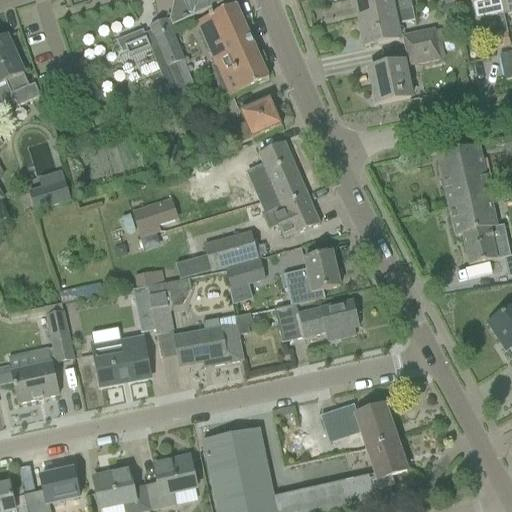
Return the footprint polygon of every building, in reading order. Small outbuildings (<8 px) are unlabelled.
[(167,22),(170,29),(232,1),(231,0),(174,0),(169,22),(168,22),(167,22)] [(354,0),(359,21),(412,10),(409,0),(400,0),(390,2),(389,0),(354,0)] [(496,0),(470,0),(472,7),(475,21),(500,15),(497,2),(496,0)] [(511,0),(496,0),(497,2),(503,0),(508,0),(511,16),(511,15),(511,0)] [(455,5),(441,7),(443,14),(448,18),(457,16),(455,5)] [(217,16),(197,24),(215,65),(211,66),(220,97),(228,94),(230,99),(250,90),(268,82),(235,8),(217,16)] [(412,10),(359,21),(364,49),(398,42),(395,27),(414,23),(412,10)] [(167,70),(178,66),(193,104),(199,101),(170,29),(167,22),(167,21),(150,28),(152,32),(153,37),(167,70)] [(142,32),(116,43),(120,51),(125,49),(129,58),(151,49),(147,39),(153,37),(152,32),(144,35),(142,32)] [(402,39),(405,52),(436,46),(433,32),(402,39)] [(506,33),(490,37),(492,46),(508,42),(506,33)] [(0,105),(3,106),(14,101),(17,108),(40,98),(34,86),(29,88),(14,57),(6,38),(0,40),(0,105)] [(436,46),(405,52),(408,69),(440,62),(436,46)] [(511,54),(499,57),(502,70),(511,67),(511,54)] [(369,72),(376,107),(411,100),(403,65),(369,72)] [(178,66),(167,70),(183,108),(193,104),(178,66)] [(511,67),(502,70),(505,83),(511,80),(511,67)] [(246,127),(228,135),(234,149),(281,128),(269,101),(251,110),(240,115),(246,127)] [(175,118),(180,133),(222,117),(217,102),(175,118)] [(511,138),(501,141),(504,153),(511,151),(511,138)] [(264,172),(248,179),(264,215),(261,216),(268,232),(277,228),(283,242),(293,238),(294,238),(319,227),(307,198),(284,145),(265,153),(258,156),(264,172)] [(438,158),(449,210),(489,201),(482,169),(478,149),(438,158)] [(71,203),(64,183),(28,194),(34,215),(71,203)] [(489,201),(449,210),(456,239),(462,237),(469,269),(488,264),(496,263),(496,262),(510,259),(503,228),(495,230),(489,201)] [(132,214),(139,235),(157,230),(150,209),(132,214)] [(203,247),(211,275),(258,262),(257,260),(255,250),(251,235),(203,247)] [(264,247),(255,250),(257,260),(266,257),(264,247)] [(284,278),(291,307),(295,306),(295,308),(324,301),(322,293),(340,289),(338,284),(341,283),(342,281),(340,274),(338,272),(336,273),(332,255),(304,262),(306,273),(284,278)] [(195,278),(191,262),(175,266),(180,282),(195,278)] [(260,264),(226,273),(231,292),(248,287),(265,282),(260,264)] [(160,272),(134,277),(136,291),(163,286),(160,272)] [(189,283),(148,290),(156,334),(155,334),(156,339),(157,339),(172,336),(165,297),(190,293),(189,283)] [(156,334),(148,290),(133,293),(140,336),(155,334),(156,334)] [(358,329),(356,323),(359,319),(358,312),(353,310),(352,304),(297,317),(295,308),(295,306),(291,307),(275,311),(276,320),(282,345),(290,343),(326,335),(328,344),(350,339),(348,332),(358,329)] [(506,353),(511,349),(511,350),(511,309),(505,315),(488,326),(506,353)] [(46,319),(53,351),(48,352),(35,355),(38,369),(10,375),(9,368),(0,369),(0,385),(12,383),(18,407),(58,398),(51,366),(56,365),(56,366),(73,362),(63,315),(46,319)] [(204,335),(174,341),(175,350),(179,370),(209,364),(210,369),(242,363),(239,344),(236,329),(234,319),(202,325),(204,335)] [(92,351),(96,370),(99,389),(150,380),(146,360),(142,341),(92,351)] [(336,414),(320,419),(329,446),(347,440),(343,430),(358,425),(367,451),(395,441),(384,409),(356,418),(353,408),(336,414)] [(259,432),(202,444),(216,511),(324,511),(322,498),(291,504),(290,497),(272,500),(259,432)] [(351,492),(322,498),(324,511),(359,511),(394,505),(389,489),(394,487),(391,479),(406,473),(395,441),(367,451),(375,476),(368,480),(349,484),(351,492)] [(157,486),(145,488),(150,511),(159,511),(176,509),(173,496),(196,491),(189,460),(153,468),(157,486)] [(41,480),(44,494),(24,498),(26,511),(49,511),(48,507),(78,500),(72,473),(41,480)] [(150,511),(145,488),(132,491),(128,473),(93,481),(100,511),(122,507),(123,511),(150,511)] [(0,511),(14,511),(13,507),(8,487),(0,489),(0,511)]
